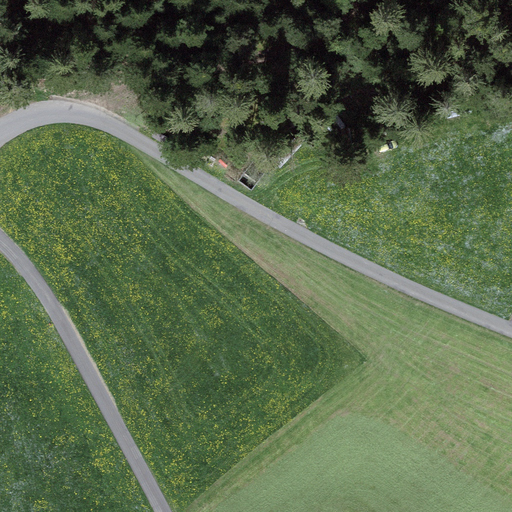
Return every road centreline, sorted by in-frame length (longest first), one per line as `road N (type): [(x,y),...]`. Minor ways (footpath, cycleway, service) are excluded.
road 1 (unclassified): [(0,129),(55,110),(101,118),(239,200),(416,291),(511,330)]
road 2 (unclassified): [(160,511),(63,327),(0,239)]
